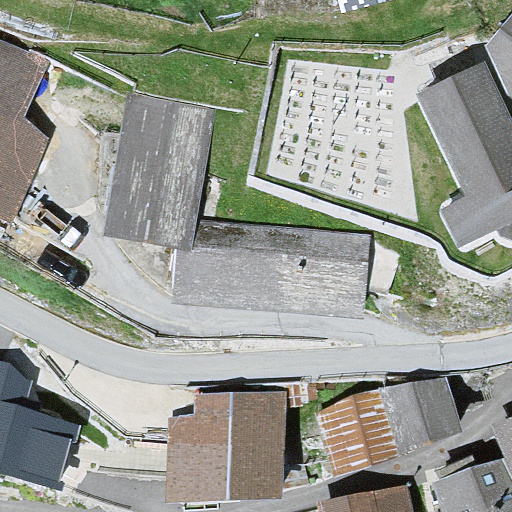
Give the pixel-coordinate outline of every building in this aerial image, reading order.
[(511,35),(477,82),(511,107),(511,35)] [(43,65),(0,45),(0,231),(10,236),(51,147),(13,129),(43,65)] [(511,151),(477,82),(419,109),(469,217),(444,228),(460,262),(511,238),(511,151)] [(204,110),(119,100),(102,246),(187,255),(204,110)] [(17,374),(0,370),(0,452),(7,419),(17,374)] [(441,375),(313,409),(331,478),(459,444),(441,375)] [(275,395),(171,389),(165,501),(268,506),(275,395)] [(0,478),(56,490),(68,432),(7,419),(0,452),(0,478)] [(511,432),(489,440),(501,466),(511,504),(511,432)] [(511,511),(511,504),(501,466),(424,488),(430,511),(511,511)] [(409,511),(406,500),(325,511),(409,511)]
